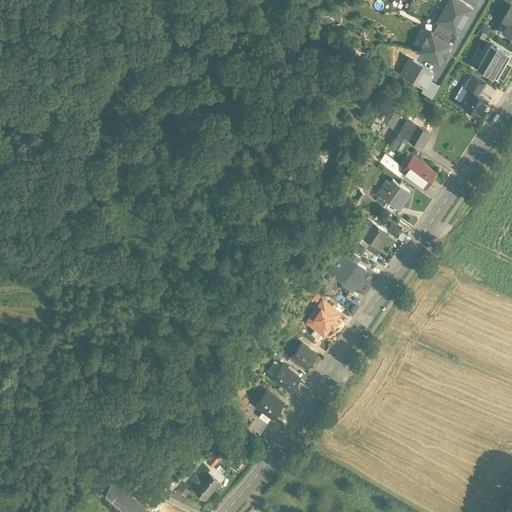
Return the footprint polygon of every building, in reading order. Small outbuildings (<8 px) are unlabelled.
[(454,0),(450,0),(438,23),(439,24),(455,33),(457,34),(471,9),(454,0)] [(508,20),(503,31),(511,36),(511,6),(504,18),(508,20)] [(449,43),(455,33),(439,24),(433,35),(449,43)] [(433,35),(431,33),(428,39),(426,39),(422,46),(424,46),(420,53),(439,63),(443,57),(444,58),(448,51),(446,50),(450,44),(449,43),(433,35)] [(491,44),(478,68),(496,79),(510,55),(491,44)] [(405,68),(401,76),(424,89),(428,81),(433,74),(414,63),(409,71),(405,68)] [(469,91),(479,97),(487,83),(472,75),(465,89),(469,91)] [(399,81),(394,90),(401,95),(407,86),(399,81)] [(424,89),(421,94),(432,99),(439,87),(428,81),(424,89)] [(479,97),(469,91),(461,106),(478,115),(486,101),(479,97)] [(408,114),(401,110),(398,115),(405,119),(408,114)] [(415,118),(408,114),(405,119),(408,120),(413,123),(415,118)] [(405,119),(398,115),(390,129),(399,134),(400,134),(408,120),(405,119)] [(424,123),(415,118),(413,123),(425,130),(428,125),(427,124),(427,123),(425,121),(424,123)] [(408,120),(400,134),(408,139),(422,147),(430,133),(425,130),(413,123),(408,120)] [(378,123),(371,135),(380,141),(387,128),(378,123)] [(400,134),(399,134),(394,143),(400,146),(401,144),(405,146),(408,139),(400,134)] [(400,146),(394,143),(391,148),(401,153),(405,146),(401,144),(400,146)] [(435,172),(413,158),(403,173),(403,174),(425,188),(435,172)] [(403,173),(393,166),(389,171),(400,179),(403,174),(403,173)] [(410,193),(393,181),(390,185),(387,183),(378,195),(390,203),(396,207),(399,203),(402,204),(410,193)] [(355,191),(352,199),(357,201),(360,193),(355,191)] [(390,203),(380,197),(377,202),(386,209),(387,208),(390,203)] [(390,203),(387,208),(393,212),(396,207),(390,203)] [(364,218),(354,233),(358,235),(362,238),(372,223),(364,218)] [(372,223),(362,238),(370,243),(376,248),(382,240),(380,239),(385,232),(372,223)] [(362,238),(358,235),(356,244),(357,244),(366,250),(370,243),(362,238)] [(366,250),(357,244),(353,250),(363,257),(366,251),(366,250)] [(363,257),(353,250),(350,253),(351,254),(352,253),(361,259),(363,257)] [(341,253),(327,273),(334,278),(348,258),(341,253)] [(361,259),(352,253),(351,254),(348,258),(357,265),(361,259)] [(357,265),(348,258),(334,278),(344,285),(352,291),(366,271),(357,265)] [(352,291),(344,285),(340,291),(348,297),(352,291)] [(323,303),(310,320),(314,323),(311,327),(324,337),(340,315),(323,303)] [(315,354),(300,344),(291,357),(306,367),(315,354)] [(299,378),(281,366),(272,379),(290,391),(299,378)] [(283,403),(267,392),(257,407),(262,411),(273,418),(283,403)] [(262,411),(250,429),(260,436),(273,418),(262,411)] [(219,452),(209,464),(213,468),(223,455),(219,452)] [(192,489),(210,469),(205,462),(199,465),(185,482),(191,487),(192,489)] [(210,469),(192,489),(205,500),(223,479),(210,469)] [(185,482),(177,491),(184,496),(191,487),(185,482)] [(146,511),(114,483),(105,501),(118,511),(146,511)]
